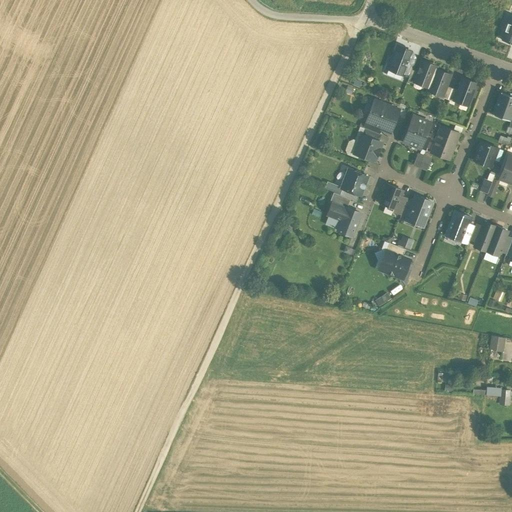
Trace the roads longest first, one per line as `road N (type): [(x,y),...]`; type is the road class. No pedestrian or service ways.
road 1 (track): [(138,511),(362,21)]
road 2 (residential): [(362,21),(496,68)]
road 3 (residential): [(446,195),(496,68)]
